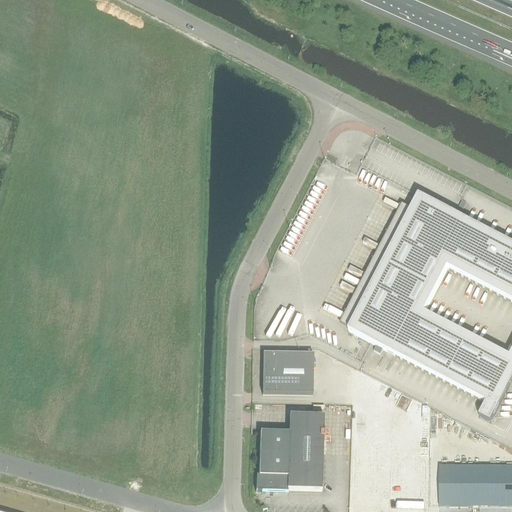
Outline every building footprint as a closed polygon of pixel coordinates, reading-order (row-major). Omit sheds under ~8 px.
[(176,74),(165,68),(169,61),(147,50),(143,57),(138,54),(132,66),(137,69),(127,87),(150,98),(159,80),(169,86),(176,74)] [(511,381),(511,245),(419,197),(348,333),(375,347),(486,404),(479,419),(490,424),(511,381)] [(313,356),(263,355),(262,396),(313,397),(313,356)] [(259,478),(258,478),(256,478),(256,493),(258,494),(288,494),(288,492),(322,493),(324,418),(289,417),(289,435),(260,434),(259,478)] [(511,508),(511,468),(440,469),(440,509),(511,508)]
